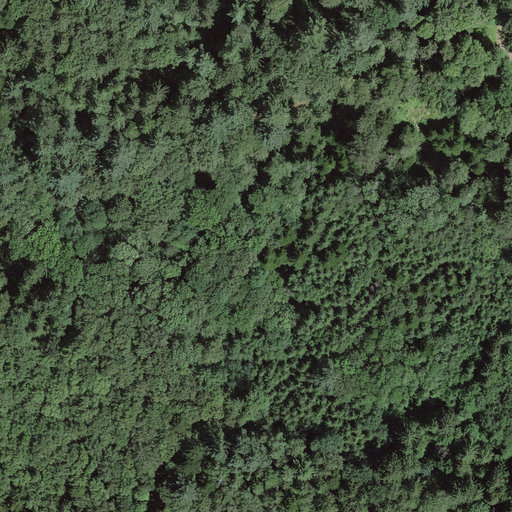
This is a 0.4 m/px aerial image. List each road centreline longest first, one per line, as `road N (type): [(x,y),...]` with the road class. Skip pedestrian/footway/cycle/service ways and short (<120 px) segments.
road 1 (track): [(0,180),(148,352),(177,373),(256,403),(335,458),(468,511)]
road 2 (track): [(511,16),(421,40),(253,123),(0,180)]
